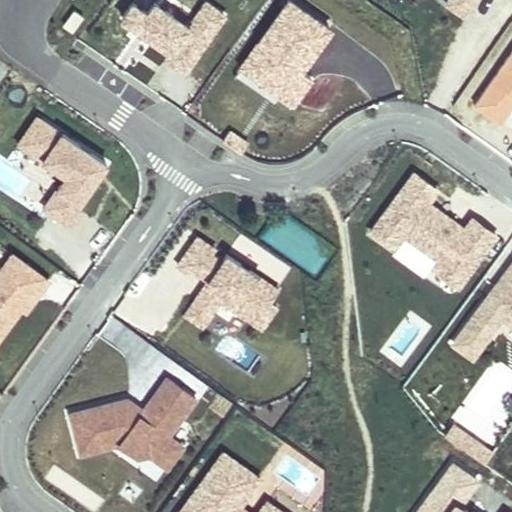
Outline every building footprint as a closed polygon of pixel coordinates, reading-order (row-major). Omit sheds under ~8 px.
[(226,15),(204,1),(189,23),(153,0),(149,0),(144,9),(130,0),(126,0),(116,17),(167,51),(161,61),(185,77),(226,15)] [(254,38),(230,78),(287,112),(310,74),(299,68),(325,24),(285,0),(284,0),(260,41),(254,38)] [(447,0),(442,8),(462,21),(476,0),(447,0)] [(511,50),(474,103),(501,117),(511,106),(511,50)] [(39,209),(71,231),(84,211),(79,204),(105,165),(35,117),(16,145),(61,176),(39,209)] [(439,189),(410,168),(366,231),(458,292),(499,235),(468,215),(462,224),(432,200),(439,189)] [(288,286),(193,228),(169,268),(200,286),(184,313),(204,325),(218,302),(262,328),(288,286)] [(0,340),(43,282),(7,255),(0,264),(0,340)] [(511,255),(448,343),(473,362),(502,322),(511,329),(511,255)] [(144,405),(127,393),(63,410),(76,457),(110,453),(157,484),(198,428),(186,418),(201,400),(167,378),(144,405)] [(450,440),(484,461),(492,449),(458,428),(450,440)] [(275,511),(265,505),(259,511),(240,511),(235,508),(257,477),(219,449),(174,511),(275,511)] [(466,511),(458,506),(475,480),(447,461),(412,511),(466,511)]
